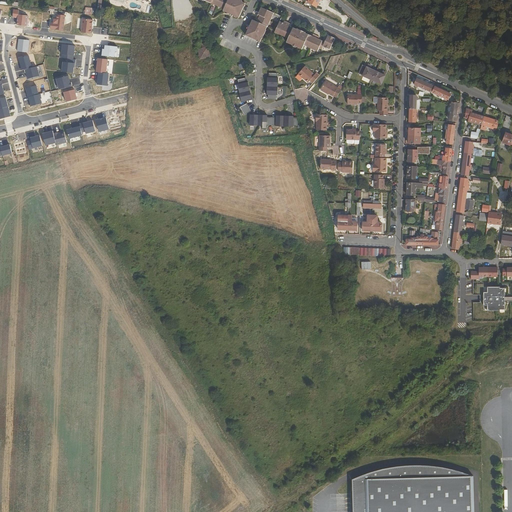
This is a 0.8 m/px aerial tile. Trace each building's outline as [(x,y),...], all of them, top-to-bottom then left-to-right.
[(205,0),(206,0),(211,3),(223,8),(222,11),(229,14),(230,12),(234,14),(233,16),(239,18),(246,3),(242,2),(237,0),(205,0)] [(250,31),(248,30),(246,36),(260,42),(262,39),(266,30),(267,27),(268,27),(275,13),(261,8),(257,18),(259,19),(257,22),(253,20),(251,25),(252,26),(250,31)] [(19,11),(13,10),(13,17),(18,18),(17,25),(27,26),(28,15),(18,14),(19,11)] [(65,15),(57,14),(57,19),(54,19),(54,23),(51,23),(50,29),(63,30),(65,15)] [(93,20),(83,19),(81,33),(91,34),(93,20)] [(335,38),(329,35),(325,41),(319,39),(320,37),(313,34),(312,36),(305,33),(306,32),(298,29),(297,30),(290,26),(291,24),(284,21),(283,23),(280,22),(275,33),(289,38),(287,42),(293,44),(293,43),(298,45),(297,46),(303,49),(304,45),(318,51),(319,48),(322,50),(324,47),(330,49),(335,38)] [(29,40),(19,39),(18,51),(28,53),(29,40)] [(206,46),(205,43),(199,44),(200,48),(198,48),(201,59),(210,57),(208,46),(206,46)] [(75,46),(63,44),(61,58),(68,59),(73,59),(75,46)] [(117,47),(103,45),(101,55),(114,57),(115,52),(116,52),(117,47)] [(32,68),(29,56),(19,58),(21,63),(20,63),(22,70),(24,70),(32,68)] [(107,59),(98,58),(96,72),(99,72),(105,73),(107,59)] [(73,59),(68,59),(67,63),(63,62),(62,72),(73,73),(74,68),(75,68),(76,60),(73,59)] [(358,73),(372,80),(376,71),(371,68),(372,66),(368,64),(367,67),(362,65),(358,73)] [(32,68),(24,70),(25,74),(27,73),(28,79),(39,76),(37,66),(32,68)] [(309,80),(313,83),(320,75),(316,72),(315,74),(305,66),(298,73),(308,82),(309,80)] [(376,71),(372,80),(382,84),(387,73),(383,71),(382,74),(376,71)] [(105,73),(99,72),(97,85),(107,86),(109,74),(105,73)] [(70,83),(68,76),(56,79),(58,90),(72,86),(72,83),(70,83)] [(269,77),(268,85),(278,86),(279,77),(277,77),(269,77)] [(433,86),(417,79),(415,84),(416,85),(415,86),(418,87),(418,86),(430,91),(433,86)] [(240,83),(239,83),(241,92),(251,89),(249,81),(247,81),(240,83)] [(333,95),(337,98),(341,90),(337,88),(337,87),(326,81),(320,90),(326,93),(327,92),(333,96),(333,95)] [(278,86),(268,85),(268,94),(276,94),(278,94),(278,86)] [(36,86),(26,88),(28,97),(29,97),(39,95),(36,86)] [(433,92),(433,93),(445,98),(444,100),(446,100),(447,99),(448,100),(451,94),(435,87),(433,92)] [(251,89),(241,92),(243,100),(253,98),(251,89)] [(75,93),(75,90),(65,92),(67,102),(77,99),(76,96),(75,93)] [(39,95),(29,97),(30,102),(30,103),(31,107),(42,104),(39,94),(39,95)] [(357,104),(361,104),(362,96),(348,95),(348,105),(357,105),(357,104)] [(409,109),(416,109),(416,100),(418,100),(418,97),(416,97),(416,96),(410,96),(409,109)] [(380,115),(388,115),(388,111),(387,111),(388,98),(380,97),(378,97),(378,110),(380,110),(380,115)] [(458,103),(452,102),(451,107),(450,107),(449,109),(451,109),(450,113),(449,113),(449,116),(450,116),(449,121),(455,122),(458,103)] [(248,103),(241,106),(245,114),(252,111),(248,103)] [(0,109),(0,118),(0,119),(11,117),(8,107),(0,109)] [(482,125),(484,117),(473,114),(474,111),(467,109),(465,119),(469,120),(468,122),(473,123),(473,122),(482,125)] [(250,114),(250,124),(259,124),(259,114),(250,114)] [(259,114),(259,124),(267,125),(268,117),(268,114),(259,114)] [(316,130),(326,131),(327,115),(316,114),(315,121),(316,121),(316,130)] [(275,125),(284,125),(284,115),(276,115),(276,117),(275,125)] [(284,115),(284,125),(293,126),(293,125),(293,117),(293,115),(284,115)] [(118,117),(107,120),(109,129),(121,126),(118,117)] [(275,125),(276,117),(268,117),(267,125),(275,125)] [(497,121),(484,117),(482,125),(490,128),(491,129),(495,130),(497,121)] [(109,129),(107,120),(106,118),(96,120),(99,132),(109,129)] [(93,121),(80,124),(80,126),(82,133),(86,132),(86,134),(96,131),(93,121)] [(386,134),(386,125),(373,125),(373,132),(375,132),(375,138),(387,139),(387,135),(386,134)] [(447,143),(452,144),(453,142),(455,126),(449,125),(448,130),(447,130),(446,133),(448,133),(447,136),(446,136),(446,139),(447,139),(447,143)] [(82,133),(80,126),(67,130),(69,139),(82,135),(82,133)] [(360,140),(360,131),(356,131),(356,130),(346,129),(346,140),(346,143),(347,144),(352,144),(353,143),(354,140),(360,140)] [(408,136),(420,137),(420,129),(409,129),(408,136)] [(477,139),(480,130),(477,130),(476,133),(472,132),(471,138),(477,139)] [(54,133),(53,131),(43,134),(46,146),(56,143),(54,133)] [(57,132),(54,133),(56,143),(57,145),(67,143),(64,132),(58,134),(57,132)] [(511,139),(511,135),(506,133),(502,143),(511,146),(511,140),(511,139)] [(319,151),(327,151),(327,147),(329,147),(329,136),(319,135),(319,151)] [(43,146),(40,136),(31,138),(31,141),(27,142),(29,150),(43,146)] [(420,144),(420,137),(408,136),(408,144),(420,144)] [(27,151),(24,142),(21,143),(20,142),(14,144),(16,154),(27,151)] [(473,143),(466,142),(464,155),(471,156),(471,155),(479,156),(480,154),(481,154),(482,150),(476,150),(476,149),(472,149),(473,143)] [(10,145),(0,147),(2,155),(3,156),(12,153),(10,145)] [(376,145),(375,158),(384,159),(385,155),(385,154),(386,145),(376,145)] [(414,150),(415,146),(408,146),(408,162),(416,162),(416,160),(417,160),(417,150),(414,150)] [(440,160),(450,162),(452,149),(446,148),(445,156),(441,156),(440,160)] [(462,167),(471,168),(471,165),(470,165),(471,156),(464,155),(462,167)] [(386,172),(386,159),(384,159),(375,158),(375,165),(373,165),(373,172),(386,172)] [(331,160),(320,160),(320,169),(330,169),(330,170),(335,170),(335,161),(331,161),(331,160)] [(443,173),(449,174),(450,162),(440,160),(440,162),(437,161),(436,167),(443,168),(443,173)] [(342,163),(338,162),(338,171),(342,172),(352,173),(352,162),(342,162),(342,163)] [(417,167),(407,167),(407,179),(415,179),(415,176),(417,176),(417,167)] [(470,171),(471,168),(462,167),(461,175),(468,176),(469,171),(470,171)] [(383,180),(383,175),(374,175),(374,189),(384,189),(384,180),(383,180)] [(437,189),(447,190),(448,177),(443,177),(442,185),(433,184),(432,188),(437,189)] [(467,186),(468,181),(468,179),(461,178),(459,192),(466,192),(466,191),(468,191),(469,186),(467,186)] [(422,184),(419,184),(407,183),(406,195),(414,195),(415,193),(416,188),(422,189),(422,184)] [(439,202),(445,202),(447,190),(437,189),(436,194),(440,194),(439,202)] [(465,202),(466,192),(459,192),(457,212),(464,213),(464,207),(466,207),(466,202),(465,202)] [(415,209),(415,200),(406,200),(405,211),(414,212),(414,209),(415,209)] [(433,217),(443,218),(445,206),(438,205),(437,212),(434,212),(433,217)] [(488,214),(488,218),(487,222),(487,223),(500,225),(502,214),(488,212),(488,214)] [(362,231),(372,231),(372,215),(367,215),(367,222),(362,222),(362,231)] [(372,215),(372,231),(381,232),(382,223),(377,222),(378,216),(372,215)] [(338,230),(347,230),(347,218),(348,216),(338,216),(338,230)] [(454,232),(461,233),(462,227),(463,228),(464,223),(462,223),(463,216),(456,216),(454,232)] [(435,230),(441,230),(443,218),(433,217),(433,222),(436,222),(435,230)] [(347,218),(347,230),(356,231),(357,222),(352,222),(352,218),(347,218)] [(406,240),(406,245),(422,245),(422,235),(421,235),(420,237),(417,237),(417,238),(414,238),(415,231),(410,231),(409,238),(407,238),(407,240),(406,240)] [(422,235),(422,245),(438,245),(438,240),(437,240),(437,239),(436,239),(436,233),(432,232),(431,239),(427,239),(427,237),(423,237),(423,235),(422,235)] [(454,232),(452,249),(459,250),(460,244),(461,244),(462,239),(460,239),(461,233),(454,232)] [(505,269),(502,269),(502,275),(505,275),(505,277),(511,276),(511,266),(505,267),(505,269)] [(478,271),(470,271),(470,279),(478,279),(478,277),(497,277),(497,267),(478,267),(478,271)] [(498,287),(486,287),(486,292),(482,292),(482,305),(486,305),(486,311),(498,311),(498,309),(503,309),(503,288),(498,288),(498,287)] [(467,511),(466,477),(459,475),(452,472),(443,470),(432,468),(428,467),(420,467),(410,466),(400,467),(389,468),(381,469),(373,471),(364,474),(354,478),(345,482),(346,511),(467,511)]
